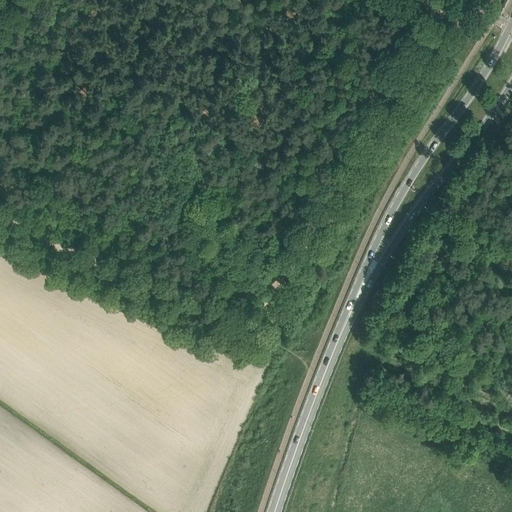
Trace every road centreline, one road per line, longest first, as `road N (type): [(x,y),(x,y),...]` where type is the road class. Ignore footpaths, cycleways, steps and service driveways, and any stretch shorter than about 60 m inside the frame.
road 1 (secondary): [(511,22),(405,186),(365,278)]
road 2 (secondary): [(275,511),(365,278)]
road 3 (secondary): [(365,278),(511,82)]
